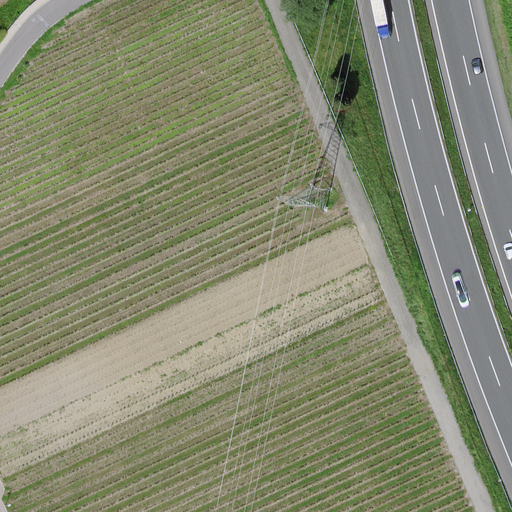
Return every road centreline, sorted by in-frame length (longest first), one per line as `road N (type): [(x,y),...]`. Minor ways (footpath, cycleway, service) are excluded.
road 1 (track): [(273,0),(487,511)]
road 2 (motorway): [(389,0),(448,235),(511,417)]
road 3 (motorway): [(511,231),(449,0)]
